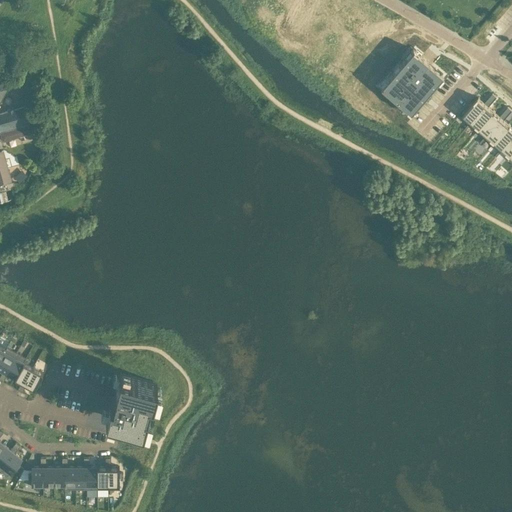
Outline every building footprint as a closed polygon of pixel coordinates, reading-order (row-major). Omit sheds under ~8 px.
[(1,80),(10,85),(13,80),(4,75),(0,72),(0,79),(1,80)] [(478,97),(464,113),(472,120),(486,104),(485,102),(478,97)] [(34,111),(32,104),(26,105),(28,112),(31,123),(37,121),(34,111)] [(486,104),(472,120),(480,127),(494,110),(488,105),(486,104)] [(494,110),(480,127),(487,134),(502,117),(500,116),(494,110)] [(0,118),(0,129),(27,123),(25,112),(0,118)] [(502,117),(487,134),(495,140),(509,124),(504,119),(502,117)] [(39,128),(37,121),(31,123),(33,130),(36,140),(42,138),(39,128)] [(511,126),(509,124),(495,140),(503,147),(511,136),(511,126)] [(34,143),(31,129),(2,137),(6,150),(34,143)] [(511,136),(503,147),(510,154),(511,152),(511,136)] [(0,183),(12,180),(4,152),(0,153),(0,183)] [(15,188),(15,187),(13,182),(6,184),(6,183),(0,185),(0,201),(0,202),(1,202),(12,199),(9,189),(15,188)] [(0,358),(0,368),(3,370),(5,372),(16,352),(6,346),(5,348),(6,349),(0,358)] [(16,352),(5,372),(8,373),(15,377),(23,361),(24,361),(26,357),(16,352)] [(23,361),(15,377),(22,381),(24,382),(33,366),(24,361),(23,361)] [(43,372),(33,366),(24,382),(27,383),(34,388),(43,372)] [(115,389),(112,401),(110,400),(105,417),(113,419),(143,427),(147,410),(146,410),(150,398),(153,399),(157,383),(119,373),(115,389)] [(0,463),(1,464),(1,465),(12,451),(10,449),(4,444),(0,448),(0,463)] [(14,452),(12,451),(1,465),(1,464),(0,465),(0,469),(7,475),(13,468),(16,470),(20,464),(17,462),(21,457),(14,452)] [(44,486),(44,484),(43,484),(43,466),(40,466),(32,466),(32,472),(28,472),(28,479),(32,479),(32,486),(44,486)] [(43,484),(44,484),(54,484),(54,466),(46,466),(43,466),(43,484)] [(54,466),(54,484),(64,484),(65,484),(65,466),(62,466),(54,466)] [(67,466),(65,466),(65,484),(64,484),(64,489),(75,489),(75,466),(67,466)] [(75,489),(86,488),(86,466),(84,466),(75,466),(75,489)] [(86,466),(86,488),(97,488),(97,466),(89,466),(86,466)] [(97,488),(108,488),(108,466),(105,466),(97,466),(97,488)] [(111,466),(108,466),(108,488),(119,488),(119,479),(123,479),(123,472),(119,472),(119,466),(111,466)]
